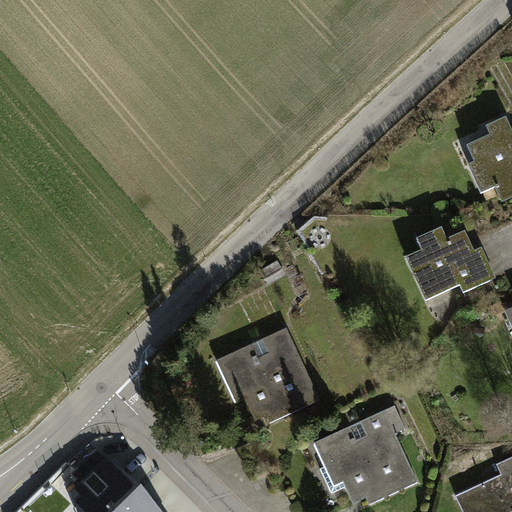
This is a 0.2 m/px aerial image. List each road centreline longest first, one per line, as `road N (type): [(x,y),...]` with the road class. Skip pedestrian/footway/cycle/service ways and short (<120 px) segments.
road 1 (tertiary): [(503,0),(101,384)]
road 2 (residential): [(101,384),(234,511)]
road 3 (tertiary): [(101,384),(0,482)]
